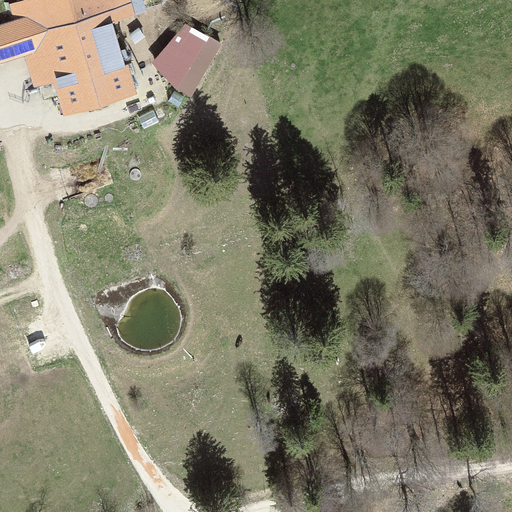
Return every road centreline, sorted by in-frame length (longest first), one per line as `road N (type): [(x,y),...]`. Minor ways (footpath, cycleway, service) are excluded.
road 1 (track): [(511,466),(266,511)]
road 2 (track): [(169,511),(59,321)]
road 3 (track): [(0,130),(59,321)]
